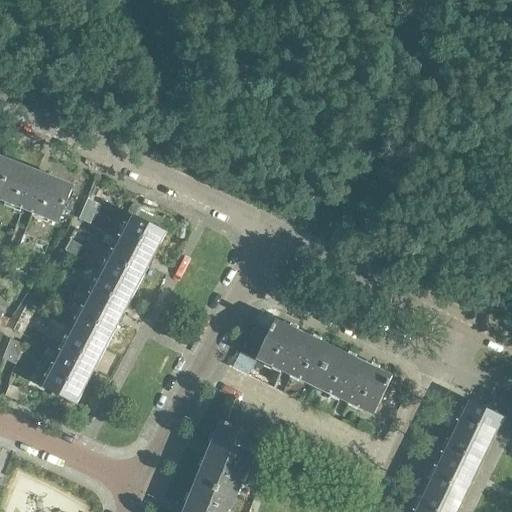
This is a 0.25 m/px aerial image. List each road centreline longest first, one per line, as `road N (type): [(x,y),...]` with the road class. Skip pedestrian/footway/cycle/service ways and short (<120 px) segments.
road 1 (tertiary): [(276,230),(0,105)]
road 2 (tertiary): [(148,492),(256,276)]
road 3 (tertiary): [(469,319),(276,230)]
road 4 (residential): [(256,276),(450,360)]
road 5 (residential): [(370,511),(450,360)]
road 6 (residential): [(0,423),(148,492)]
